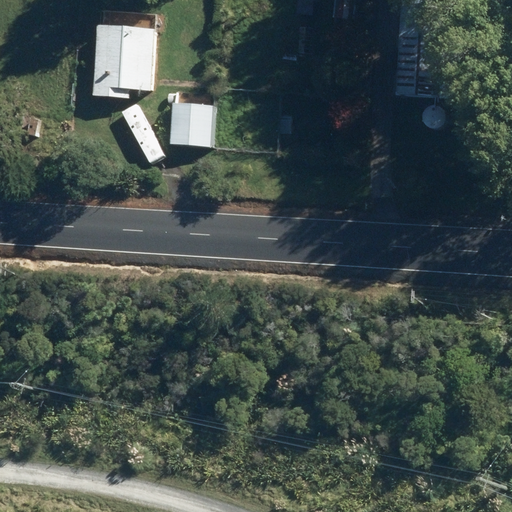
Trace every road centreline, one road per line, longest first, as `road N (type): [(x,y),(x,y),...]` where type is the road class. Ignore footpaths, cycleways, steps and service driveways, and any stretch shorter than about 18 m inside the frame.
road 1 (unclassified): [(0,222),(511,257)]
road 2 (track): [(0,486),(171,497),(213,511)]
